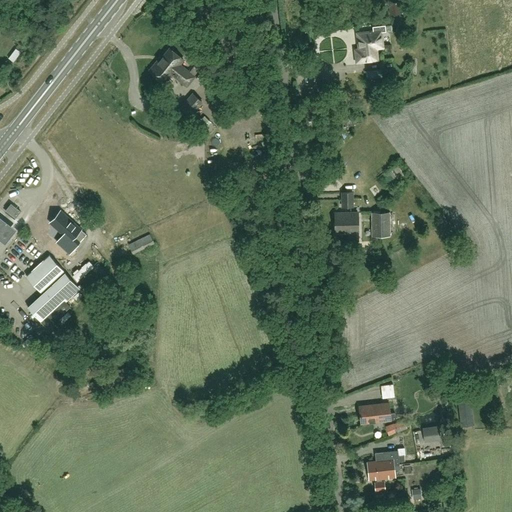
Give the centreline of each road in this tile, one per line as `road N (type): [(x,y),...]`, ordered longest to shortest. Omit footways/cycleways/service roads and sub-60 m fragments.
road 1 (unclassified): [(335,511),(273,0)]
road 2 (primary): [(0,149),(117,0)]
